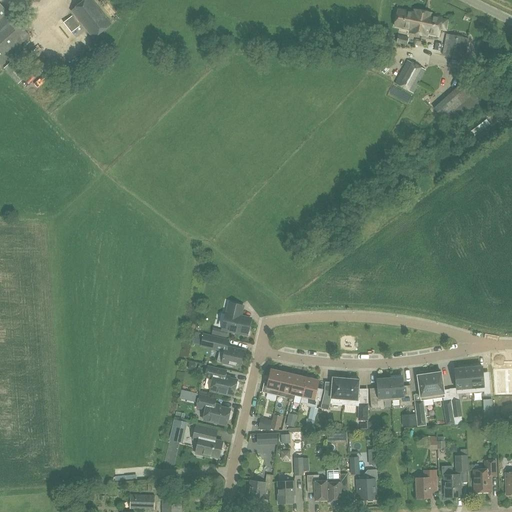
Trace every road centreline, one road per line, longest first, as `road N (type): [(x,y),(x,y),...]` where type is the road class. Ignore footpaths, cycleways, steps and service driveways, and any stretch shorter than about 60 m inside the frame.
road 1 (residential): [(259,350),(267,323),(329,317),(423,326),(491,343)]
road 2 (residential): [(259,350),(393,363),(491,343)]
road 3 (residential): [(224,511),(259,350)]
